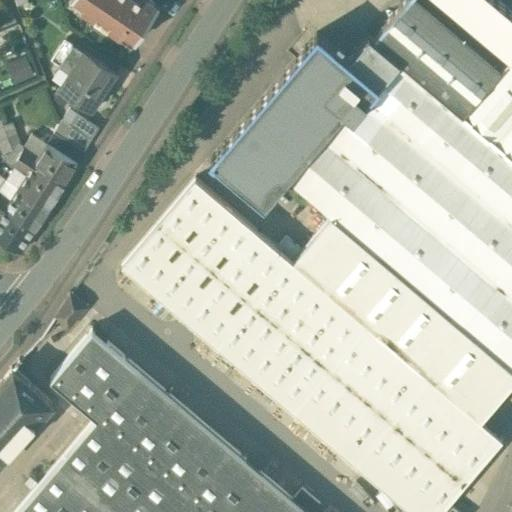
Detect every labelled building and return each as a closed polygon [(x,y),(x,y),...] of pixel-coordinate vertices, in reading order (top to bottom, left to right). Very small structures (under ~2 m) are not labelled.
[(81,0),(84,2),(80,8),(92,16),(88,21),(104,32),(108,27),(119,35),(123,29),(134,36),(133,38),(135,39),(159,3),(157,2),(157,3),(152,0),(81,0)] [(511,61),(436,0),(408,0),(375,40),(401,62),(465,116),(511,61)] [(511,14),(494,0),(436,0),(511,61),(511,59),(511,14)] [(115,69),(66,37),(52,58),(70,70),(59,88),(90,108),(115,69)] [(375,40),(370,37),(349,64),(380,88),(401,62),(375,40)] [(291,178),(511,364),(511,154),(500,144),(465,116),(401,62),(380,88),(349,64),(319,39),(210,166),(263,210),(291,178)] [(142,60),(124,48),(118,57),(135,69),(142,60)] [(15,83),(36,73),(26,52),(6,62),(15,83)] [(511,130),(511,59),(511,61),(465,116),(500,144),(511,130)] [(99,126),(69,106),(62,118),(92,137),(99,126)] [(92,137),(62,118),(54,130),(84,150),(92,137)] [(84,150),(54,130),(46,142),(76,161),(84,150)] [(511,154),(511,130),(500,144),(511,154)] [(9,142),(0,145),(0,146),(6,162),(10,165),(18,154),(12,151),(9,142)] [(76,161),(46,142),(38,156),(33,164),(63,183),(77,162),(76,161)] [(23,146),(18,143),(12,151),(18,154),(23,146)] [(38,156),(23,146),(18,154),(33,164),(38,156)] [(18,154),(10,165),(14,167),(7,178),(19,185),(33,164),(18,154)] [(63,183),(33,164),(19,185),(49,205),(63,183)] [(123,263),(414,511),(441,511),(508,438),(484,419),(511,382),(511,365),(333,215),(297,258),(289,252),(296,242),(285,233),(277,242),(194,179),(123,263)] [(49,205),(19,185),(11,198),(5,207),(35,227),(49,205)] [(11,198),(0,191),(0,204),(5,207),(11,198)] [(35,227),(5,207),(0,214),(0,235),(20,249),(35,227)] [(81,312),(65,298),(54,315),(68,327),(81,312)] [(309,511),(90,329),(50,377),(96,415),(14,511),(309,511)] [(12,367),(0,379),(0,457),(51,402),(12,367)] [(284,472),(267,457),(259,467),(277,482),(284,472)] [(320,502),(301,487),(294,496),(313,511),(320,502)]
